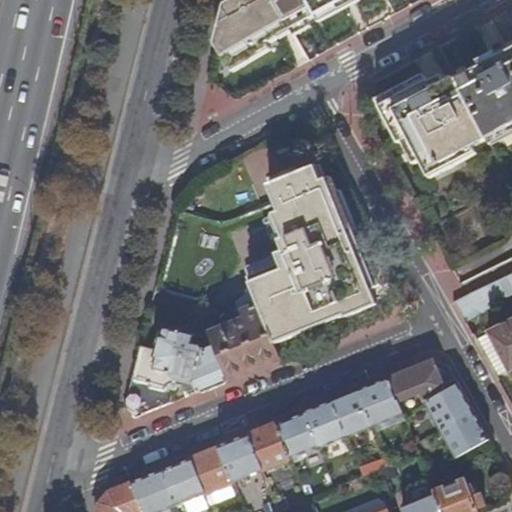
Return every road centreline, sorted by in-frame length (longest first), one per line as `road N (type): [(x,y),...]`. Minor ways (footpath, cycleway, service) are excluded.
road 1 (residential): [(50,469),(103,467),(441,325)]
road 2 (tertiary): [(50,469),(130,160)]
road 3 (residential): [(441,325),(310,91)]
road 4 (residential): [(130,160),(198,150),(310,91)]
road 5 (residential): [(310,91),(481,0)]
road 6 (tertiary): [(130,160),(170,0)]
road 7 (trunk): [(0,158),(36,0)]
road 8 (residential): [(441,325),(511,452)]
